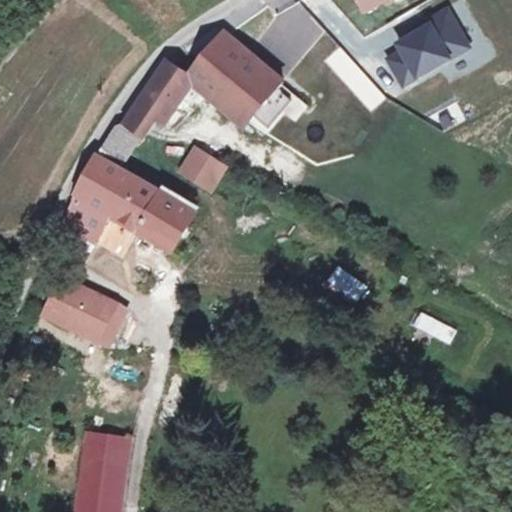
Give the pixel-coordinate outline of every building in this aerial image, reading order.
[(361,0),(369,13),(384,5),(382,1),(383,0),(361,0)] [(405,53),(391,61),(406,86),(470,49),(449,12),(430,23),(432,28),(417,37),(401,46),(405,53)] [(430,23),(414,32),(417,37),(432,28),(430,23)] [(289,83),(226,36),(193,76),(172,60),(137,106),(154,117),(166,125),(200,82),(232,104),(225,114),(249,130),(289,83)] [(373,117),(352,105),(305,172),(326,186),(373,117)] [(143,133),(125,122),(93,162),(76,196),(81,199),(115,217),(120,219),(141,183),(118,168),(143,133)] [(225,168),(196,153),(184,177),(214,192),(225,168)] [(159,192),(141,183),(120,219),(139,229),(159,192)] [(191,210),(159,192),(139,229),(171,246),(191,210)] [(115,217),(81,199),(68,224),(102,242),(115,217)] [(77,289),(59,281),(46,312),(64,320),(77,289)] [(96,297),(77,289),(64,320),(82,328),(96,297)] [(115,306),(96,297),(82,328),(101,337),(115,306)] [(115,306),(101,337),(105,339),(119,307),(115,306)] [(118,511),(129,436),(89,430),(78,511),(118,511)]
